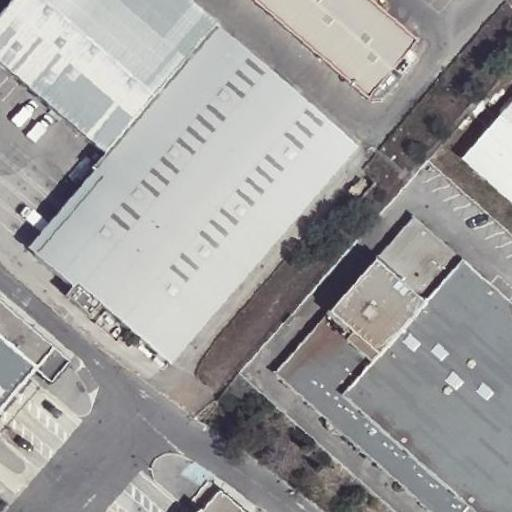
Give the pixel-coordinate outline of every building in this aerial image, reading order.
[(207,29),(173,0),(6,0),(0,7),(0,73),(97,158),(207,29)] [(248,0),(364,100),(415,42),(366,0),(248,0)] [(207,29),(97,158),(87,171),(90,173),(98,180),(30,259),(68,290),(71,286),(95,307),(165,367),(354,148),(211,26),(207,29)] [(511,93),(501,107),(504,110),(511,101),(511,93)] [(511,117),(504,110),(466,161),(511,200),(511,117)] [(98,180),(90,173),(22,252),(30,259),(98,180)] [(354,198),(366,184),(359,179),(352,187),(350,186),(346,191),(354,198)] [(511,511),(511,303),(414,216),(273,375),(427,511),(464,511),(468,509),(471,511),(511,511)] [(86,319),(95,307),(71,286),(68,290),(61,298),(86,319)] [(0,404),(37,363),(0,330),(0,404)] [(211,511),(201,503),(193,511),(211,511)]
